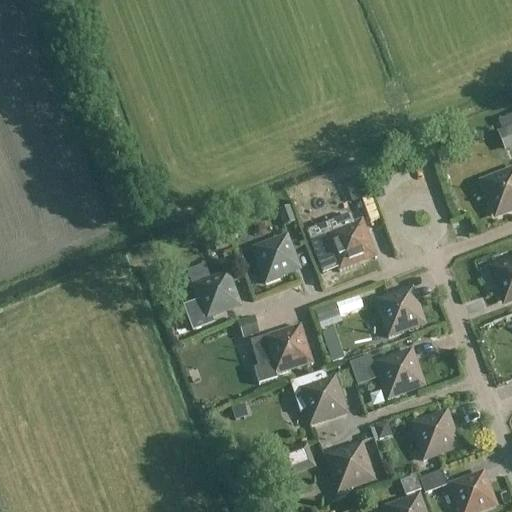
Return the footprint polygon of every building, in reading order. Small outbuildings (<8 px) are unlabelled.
[(480,185),(486,199),(489,198),(496,216),(511,209),(511,176),(496,182),(495,179),(480,185)] [(353,269),(352,265),(370,258),(359,228),(330,240),(337,258),(333,260),(338,274),(353,269)] [(257,254),(263,269),(259,270),(265,286),(281,280),(280,276),(295,271),(284,243),(257,254)] [(500,287),(505,302),(511,298),(511,266),(508,268),(507,266),(491,272),(497,288),(500,287)] [(193,288),(199,305),(203,303),(208,318),(235,308),(225,281),(210,286),(209,282),(193,288)] [(383,326),(388,340),(403,335),(401,332),(420,325),(409,296),(380,306),(386,324),(383,326)] [(258,370),(253,372),(258,387),(276,382),(275,378),(289,373),(288,370),(306,364),(297,334),(267,343),(266,339),(249,344),(258,370)] [(386,386),(382,388),(388,402),(402,397),(401,394),(419,387),(409,358),(379,368),(386,386)] [(324,375),(290,386),(299,416),(305,414),(310,428),(324,424),(323,420),(342,414),(332,384),(328,386),(324,375)] [(436,455),(454,448),(444,419),(415,429),(421,447),(418,449),(423,463),(438,458),(436,455)] [(329,462),(336,480),(332,481),(337,496),(352,491),(351,487),(369,481),(359,452),(329,462)] [(304,453),(275,464),(281,480),(310,469),(304,453)] [(441,474),(419,483),(425,497),(446,489),(441,474)] [(415,479),(400,484),(405,499),(420,493),(415,479)] [(479,511),(492,507),(481,479),(453,490),(460,508),(456,509),(457,511),(479,511)] [(420,511),(417,502),(389,511),(420,511)]
